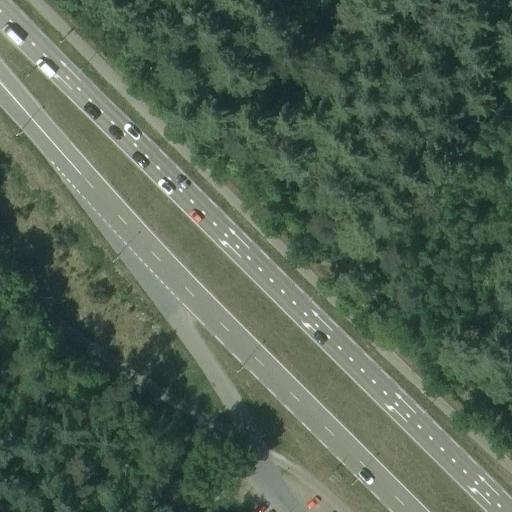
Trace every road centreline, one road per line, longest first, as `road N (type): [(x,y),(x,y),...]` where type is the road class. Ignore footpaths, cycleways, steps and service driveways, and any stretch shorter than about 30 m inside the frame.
road 1 (primary): [(505,511),(0,12)]
road 2 (primary): [(63,156),(409,511)]
